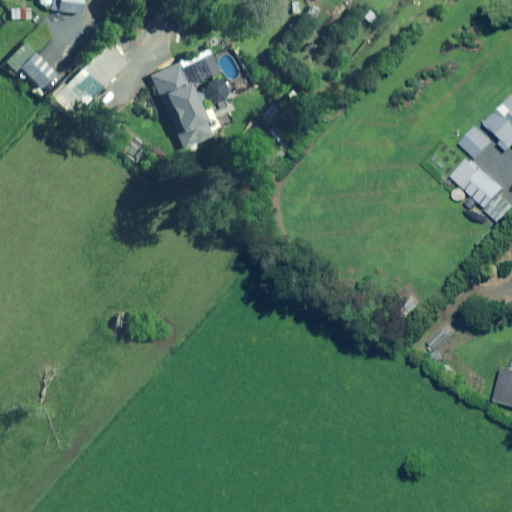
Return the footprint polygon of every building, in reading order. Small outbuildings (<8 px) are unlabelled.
[(50,0),(49,10),(80,14),(81,0),(50,0)] [(22,3),(11,2),(11,19),(30,20),(31,10),(21,10),(22,3)] [(125,63),(106,45),(81,70),(100,88),(125,63)] [(57,77),(35,53),(20,67),(42,91),(57,77)] [(212,137),(179,63),(149,77),(182,151),(212,137)] [(509,152),(511,148),(511,99),(488,125),(504,140),(500,144),(509,152)] [(495,142),(479,127),(463,144),(479,159),(495,142)] [(506,189),(471,158),(454,177),(489,208),(487,210),(501,223),(511,211),(511,202),(502,193),(506,189)] [(452,335),(444,326),(426,343),(434,352),(452,335)] [(511,352),(509,352),(499,385),(511,388),(511,352)]
